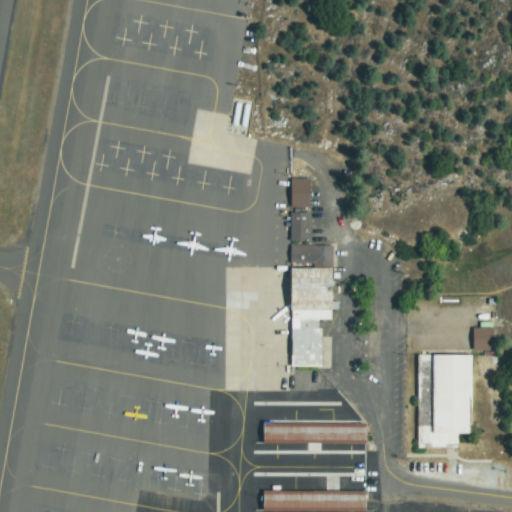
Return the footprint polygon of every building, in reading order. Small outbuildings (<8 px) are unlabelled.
[(307,207),(291,207),(292,180),(308,181),(307,207)] [(308,216),(308,240),(291,240),(291,215),(308,216)] [(325,367),(294,367),(294,326),(302,326),(302,319),(293,319),(293,268),(316,268),(316,261),(294,261),(294,245),(335,245),(335,319),(320,319),(320,327),(325,327),(325,367)] [(474,331),(492,331),(492,350),(474,350),(474,331)] [(465,439),(465,447),(426,447),(426,452),(417,452),(417,357),(471,357),(472,435),(456,435),(456,439),(465,439)] [(263,443),(263,426),(367,425),(367,442),(263,443)] [(368,493),(368,510),(263,510),(263,493),(368,493)]
